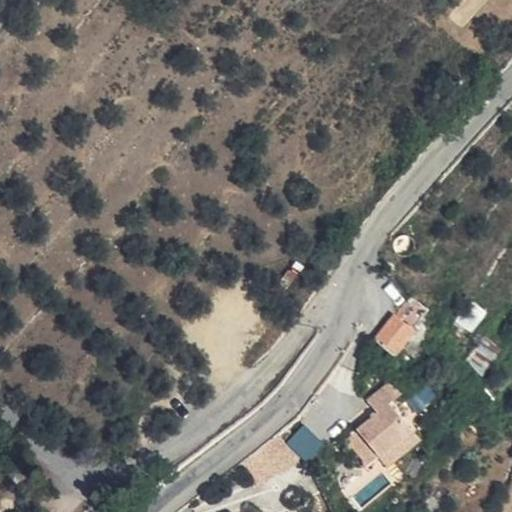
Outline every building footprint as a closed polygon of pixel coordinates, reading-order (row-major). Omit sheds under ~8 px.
[(375,339),(393,354),(408,336),(391,321),(375,339)] [(393,354),(375,339),(371,343),(361,356),(378,372),(393,354)] [(397,401),(387,388),(363,407),(373,419),(352,436),(373,462),(405,437),(384,410),(397,401)] [(373,462),(352,436),(336,448),(358,474),(373,462)] [(254,453),(231,469),(246,491),(270,475),(254,453)]
